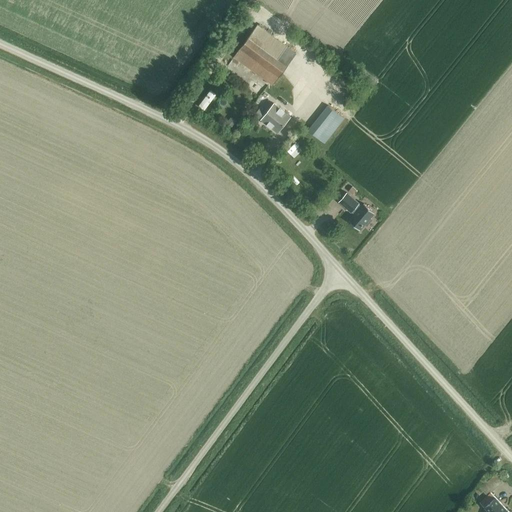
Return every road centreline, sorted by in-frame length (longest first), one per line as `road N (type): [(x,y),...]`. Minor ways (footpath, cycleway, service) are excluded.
road 1 (unclassified): [(341,271),(218,147),(0,44)]
road 2 (unclassified): [(157,511),(341,271)]
road 3 (unclassified): [(511,456),(341,271)]
